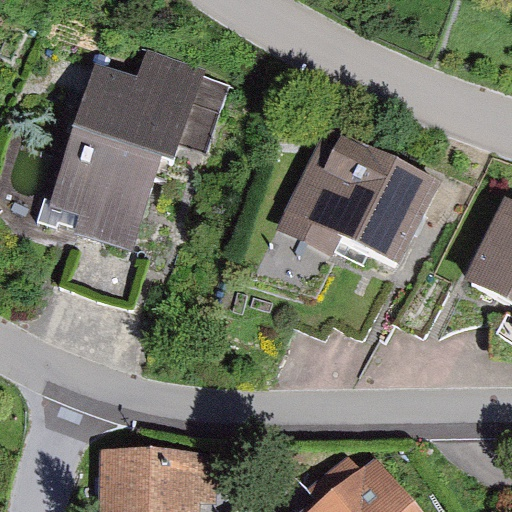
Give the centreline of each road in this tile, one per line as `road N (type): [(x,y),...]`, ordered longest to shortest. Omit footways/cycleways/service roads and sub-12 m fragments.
road 1 (residential): [(75,379),(172,414),(511,402)]
road 2 (residential): [(511,141),(429,109),(225,0)]
road 3 (residential): [(75,379),(43,511)]
